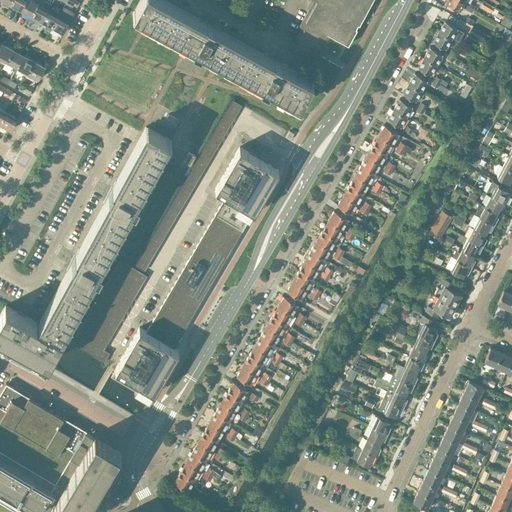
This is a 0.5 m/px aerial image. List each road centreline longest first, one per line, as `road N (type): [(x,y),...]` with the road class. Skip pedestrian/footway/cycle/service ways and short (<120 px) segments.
road 1 (residential): [(147,438),(169,445),(420,21),(423,0)]
road 2 (tertiary): [(147,438),(190,378),(406,0)]
road 3 (residential): [(381,511),(470,322)]
road 4 (tertiary): [(147,438),(0,356)]
